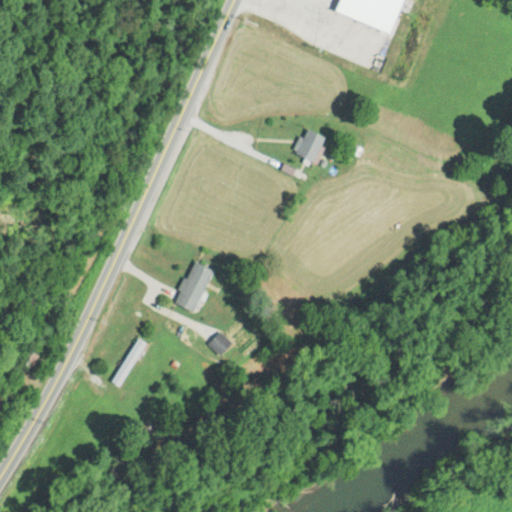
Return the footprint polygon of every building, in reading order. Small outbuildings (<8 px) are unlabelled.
[(315,163),(323,148),(303,137),(294,152),(315,163)] [(211,270),(192,261),(172,304),(191,313),(211,270)] [(230,342),(218,332),(207,344),(218,354),(230,342)] [(109,381),(118,387),(145,344),(137,339),(109,381)] [(30,369),(38,353),(26,347),(19,363),(30,369)]
